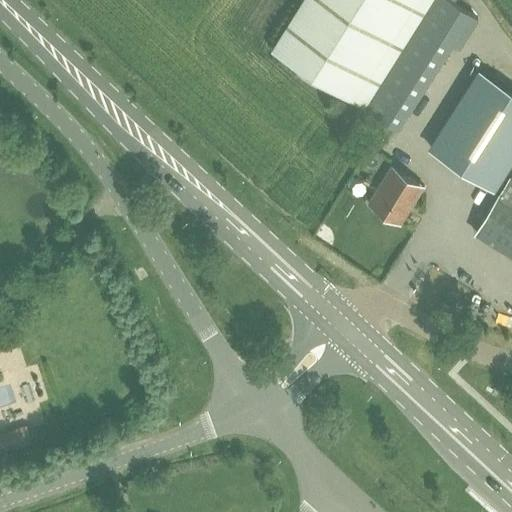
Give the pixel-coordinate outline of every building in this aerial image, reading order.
[(302,0),(272,49),(354,100),(365,107),(419,20),(431,0),(302,0)] [(431,0),(419,20),(365,107),(399,128),(453,41),(460,45),(478,17),(451,0),(431,0)] [(454,162),(453,163),(455,165),(456,163),(494,187),(511,157),(511,89),(480,70),(431,147),(443,155),(442,156),(444,158),(445,156),(454,162)] [(402,223),(425,185),(392,165),(369,202),(402,223)] [(511,179),(477,232),(511,253),(511,179)] [(454,308),(460,295),(450,291),(445,304),(454,308)] [(28,424),(0,433),(0,453),(33,442),(28,424)]
